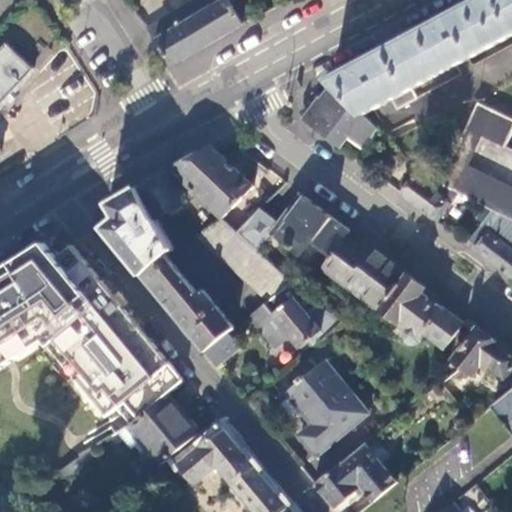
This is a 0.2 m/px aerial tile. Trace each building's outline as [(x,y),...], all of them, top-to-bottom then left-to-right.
[(205,47),(241,25),(230,3),(228,0),(196,0),(174,12),(182,25),(175,30),(167,17),(148,28),(173,66),(205,47)] [(511,0),(483,0),(466,9),(372,60),(332,82),(333,83),(365,115),(393,99),(398,108),(419,98),(414,88),(511,35),(511,0)] [(174,12),(167,17),(175,30),(182,25),(174,12)] [(0,107),(35,71),(7,43),(0,50),(0,153),(2,152),(0,147),(0,107)] [(378,129),(365,115),(333,83),(322,97),(321,96),(314,105),(303,119),(341,148),(350,137),(364,147),(378,129)] [(511,148),(506,146),(511,134),(511,118),(479,103),(441,183),(460,193),(493,211),(511,220),(511,148)] [(254,188),(212,147),(190,159),(172,169),(224,219),(254,188)] [(186,205),(168,172),(153,180),(138,189),(156,220),(158,220),(186,205)] [(460,193),(441,183),(435,191),(416,176),(402,194),(431,216),(438,221),(447,210),(456,216),(462,208),(454,202),(460,193)] [(156,220),(138,189),(123,197),(109,205),(117,219),(104,228),(129,259),(182,324),(206,352),(236,328),(204,290),(199,293),(167,256),(175,249),(158,220),(156,220)] [(280,224),(261,210),(239,233),(259,252),(272,235),(300,256),(313,241),(333,256),(346,238),(351,232),(343,226),(317,206),(306,198),(296,210),(292,207),(280,224)] [(511,220),(493,211),(468,244),(511,276),(511,220)] [(239,233),(224,219),(197,236),(268,302),(292,283),(259,252),(239,233)] [(99,249),(85,258),(63,226),(0,269),(0,356),(43,327),(116,433),(128,424),(171,395),(191,381),(99,249)] [(361,250),(346,238),(333,256),(324,267),(381,309),(408,275),(379,253),(366,243),(361,250)] [(408,275),(381,309),(421,339),(426,334),(445,348),(464,323),(424,292),(426,289),(421,285),(408,275)] [(264,305),(247,319),(254,327),(266,327),(267,335),(277,348),(291,337),(300,349),(319,334),(323,338),(341,324),(316,304),(307,313),(294,297),(273,314),(264,305)] [(511,353),(491,337),(479,328),(454,360),(462,367),(442,383),(451,394),(475,374),(482,366),(504,382),(511,371),(511,353)] [(301,436),(317,456),(369,415),(326,362),(307,377),(306,374),(297,381),(299,383),(288,392),(291,397),(305,414),(314,426),(301,436)] [(511,392),(493,407),(511,430),(511,392)] [(201,433),(171,395),(128,424),(149,450),(142,455),(132,463),(145,479),(175,454),(201,433)] [(291,397),(282,405),(295,421),(305,414),(291,397)] [(235,443),(217,420),(201,433),(175,454),(197,483),(220,465),(229,476),(249,460),(235,443)] [(128,424),(116,433),(132,451),(136,448),(142,455),(149,450),(128,424)] [(367,442),(315,485),(321,492),(334,508),(357,490),(361,486),(366,492),(374,503),(399,482),(367,442)] [(292,511),(277,493),(249,460),(229,476),(257,511),(292,511)] [(362,496),(366,492),(361,486),(357,490),(362,496)]
